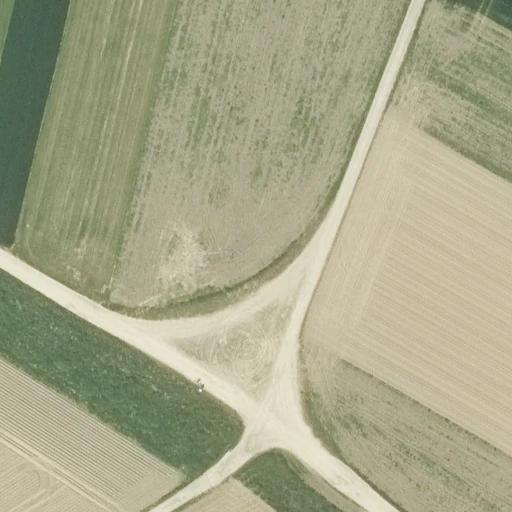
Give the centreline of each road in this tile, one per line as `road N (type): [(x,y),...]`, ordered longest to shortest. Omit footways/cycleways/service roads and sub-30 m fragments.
road 1 (track): [(160,511),(245,457),(263,430),(270,385),(417,0)]
road 2 (track): [(381,511),(0,260)]
